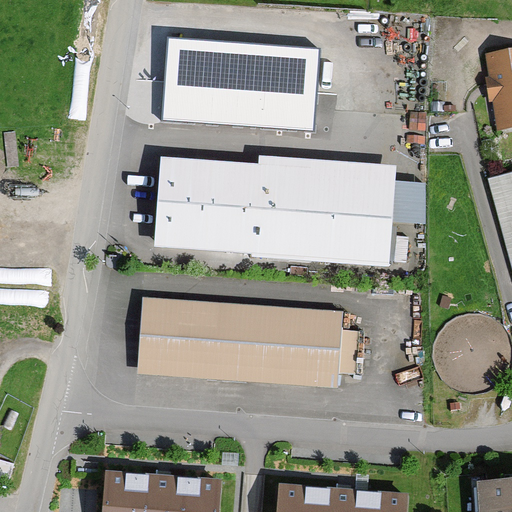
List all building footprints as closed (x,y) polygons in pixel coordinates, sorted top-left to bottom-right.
[(321,49),(167,36),(160,120),(314,133),(321,49)] [(511,52),(481,58),(485,80),(481,81),(485,107),(490,106),(495,134),(511,131),(511,52)] [(254,165),(159,159),(153,250),(247,256),(246,262),(389,271),(395,166),(255,157),(254,165)] [(511,176),(489,182),(511,269),(511,176)] [(342,314),(138,298),(131,376),(335,392),(337,375),(355,377),(359,333),(341,331),(342,314)] [(216,511),(219,480),(101,471),(98,511),(216,511)] [(511,511),(511,479),(474,482),(476,511),(511,511)] [(406,511),(407,498),(278,487),(276,511),(406,511)]
